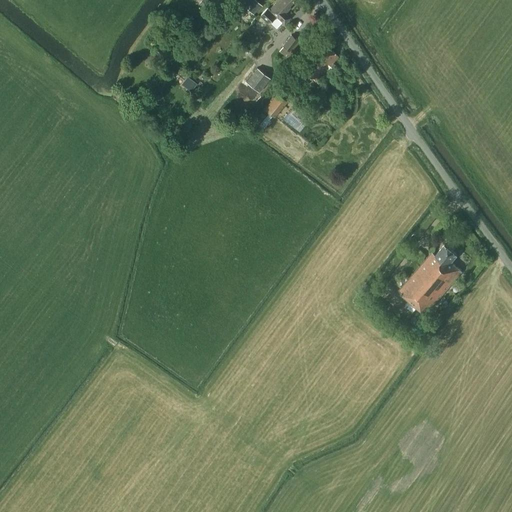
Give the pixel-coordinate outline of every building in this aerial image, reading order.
[(211,2),(207,0),(205,0),(201,5),(205,8),(211,2)] [(218,0),(212,9),(218,13),(227,0),(218,0)] [(256,0),(246,0),(243,4),(253,14),(262,5),(256,0)] [(276,18),(279,20),(282,23),(286,23),(288,21),(288,16),(285,14),(290,8),(289,7),(295,1),(293,0),(277,0),(275,3),(276,4),(269,12),(267,10),(260,19),(269,27),(276,18)] [(291,34),(279,50),(287,56),(290,52),(289,51),(292,47),(295,50),(301,42),(291,34)] [(321,42),(299,68),(317,82),(338,56),(321,42)] [(159,47),(154,52),(160,57),(164,51),(159,47)] [(257,67),(246,81),(259,92),(270,78),(257,67)] [(180,83),(191,90),(198,81),(187,74),(180,83)] [(278,92),(265,108),(274,117),(288,101),(278,92)] [(266,116),(261,112),(255,120),(259,123),(266,116)] [(433,252),(399,291),(426,314),(462,272),(451,262),(458,255),(446,244),(436,255),(433,252)]
